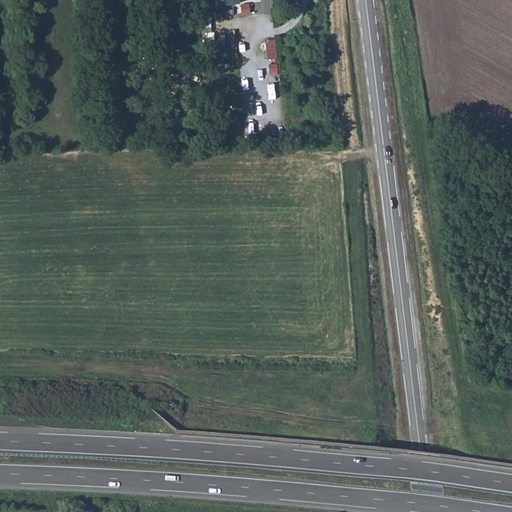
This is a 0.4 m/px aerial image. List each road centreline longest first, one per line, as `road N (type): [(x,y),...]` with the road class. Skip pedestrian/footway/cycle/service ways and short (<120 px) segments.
road 1 (secondary): [(365,0),(428,511)]
road 2 (trunk): [(511,483),(241,454),(0,440)]
road 3 (trunk): [(0,473),(481,511)]
